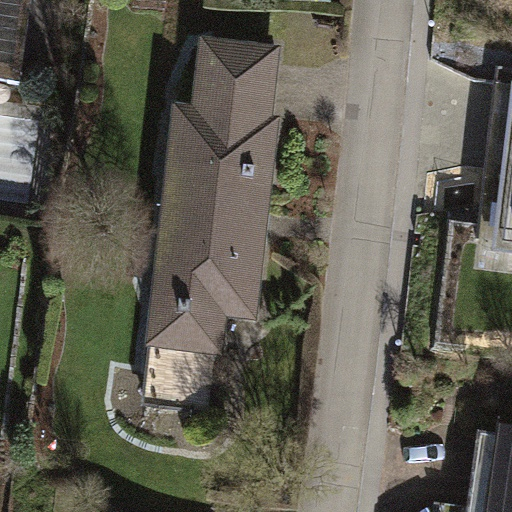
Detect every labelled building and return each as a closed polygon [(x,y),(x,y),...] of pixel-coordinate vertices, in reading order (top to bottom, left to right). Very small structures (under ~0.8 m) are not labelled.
[(0,0),(0,82),(20,85),(31,0),(0,0)] [(274,54),(207,46),(199,115),(189,114),(182,176),(172,175),(164,248),(173,249),(167,302),(159,301),(147,407),(210,414),(222,310),(252,314),(273,124),(266,123),(274,54)] [(511,170),(504,169),(511,96),(511,84),(495,81),(481,204),(511,206),(511,170)] [(511,96),(504,169),(511,170),(511,206),(481,204),(478,238),(510,242),(510,244),(511,244),(511,96)] [(182,176),(189,114),(180,113),(172,175),(182,176)] [(173,249),(164,248),(159,301),(167,302),(173,249)] [(511,511),(511,436),(479,432),(467,511),(511,511)]
